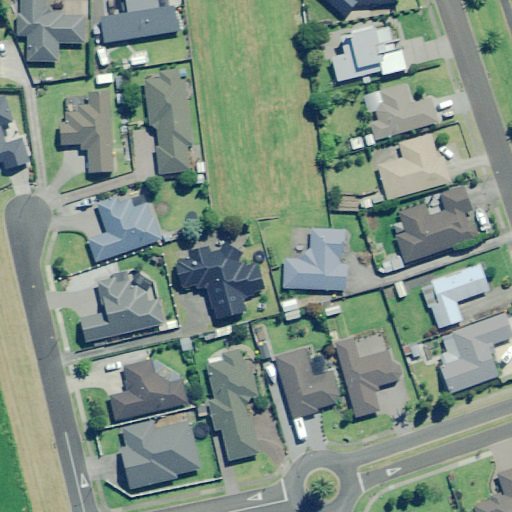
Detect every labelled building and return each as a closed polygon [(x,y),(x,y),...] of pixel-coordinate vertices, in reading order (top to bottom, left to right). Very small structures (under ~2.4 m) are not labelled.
[(46,0),(9,0),(10,6),(22,6),(21,14),(18,14),(18,36),(29,36),(29,61),(59,62),(60,43),(86,43),(87,16),(66,16),(66,12),(47,11),(46,0)] [(126,0),(129,13),(104,17),(108,42),(182,31),(178,6),(159,9),(157,0),(126,0)] [(397,0),(328,0),(346,16),(356,5),(397,2),(397,0)] [(392,52),(387,27),(343,36),(347,54),(334,57),(339,80),(383,71),(384,74),(407,69),(403,50),(392,52)] [(147,63),(146,55),(130,58),(131,65),(147,63)] [(180,81),(179,70),(159,72),(160,78),(145,80),(150,127),(156,126),(161,174),(191,171),(189,147),(194,146),(187,80),(180,81)] [(370,123),(373,134),(365,136),(368,147),(380,143),(379,139),(440,121),(433,98),(412,104),(406,85),(379,92),(383,106),(376,108),(380,121),(370,123)] [(111,92),(89,93),(90,104),(79,105),(79,111),(70,112),(70,123),(63,124),(64,145),(83,144),(84,153),(90,152),(92,173),(115,171),(111,92)] [(0,99),(0,162),(4,161),(6,169),(31,162),(24,139),(6,144),(1,126),(14,122),(7,97),(0,99)] [(438,159),(431,134),(400,143),(404,157),(379,164),(389,199),(451,181),(445,158),(438,159)] [(363,147),(361,136),(351,138),(353,149),(363,147)] [(474,210),(467,186),(440,194),(446,211),(430,216),(427,204),(400,213),(406,232),(397,235),(405,262),(450,248),(451,249),(480,240),(473,220),(467,222),(464,213),(474,210)] [(120,202),(118,197),(98,203),(107,232),(89,238),(97,261),(163,239),(155,216),(152,217),(147,203),(134,208),(130,198),(120,202)] [(349,265),(346,265),(347,230),(313,229),(312,260),(286,259),(284,288),(348,290),(349,265)] [(244,299),(269,292),(262,259),(245,263),(241,260),(245,255),(227,241),(220,250),(210,252),(209,247),(188,252),(190,258),(177,262),(184,289),(196,286),(208,289),(217,321),(247,313),(244,299)] [(481,264),(432,281),(433,285),(423,288),(429,308),(433,307),(440,328),(463,320),(456,301),(490,290),(481,264)] [(133,289),(129,272),(98,280),(106,313),(83,318),(89,343),(165,324),(159,299),(151,300),(150,295),(140,287),(133,289)] [(407,295),(403,281),(395,284),(400,298),(407,295)] [(342,312),(340,305),(325,309),(327,316),(342,312)] [(511,337),(511,327),(507,313),(442,336),(449,353),(439,357),(452,393),(500,376),(489,346),(511,337)] [(233,333),(230,326),(216,330),(218,337),(233,333)] [(397,362),(394,352),(390,353),(386,337),(356,345),(354,338),(337,343),(356,418),(381,411),(375,387),(401,380),(406,379),(401,361),(397,362)] [(407,348),(409,355),(412,354),(413,359),(423,355),(420,344),(407,348)] [(250,398),(259,396),(246,348),(223,354),(224,361),(208,365),(216,398),(210,400),(218,430),(223,429),(231,461),(261,453),(252,418),(249,419),(246,406),(250,398)] [(272,361),(269,348),(261,350),(264,363),(272,361)] [(313,377),(305,350),(277,357),(294,419),(318,412),(317,408),(341,402),(332,372),(313,377)] [(188,403),(183,379),(152,360),(125,367),(130,392),(111,396),(117,420),(188,403)] [(203,469),(194,421),(155,429),(154,422),(120,428),(132,488),(178,479),(177,474),(203,469)] [(511,511),(511,469),(498,475),(505,494),(474,505),(476,511),(511,511)]
